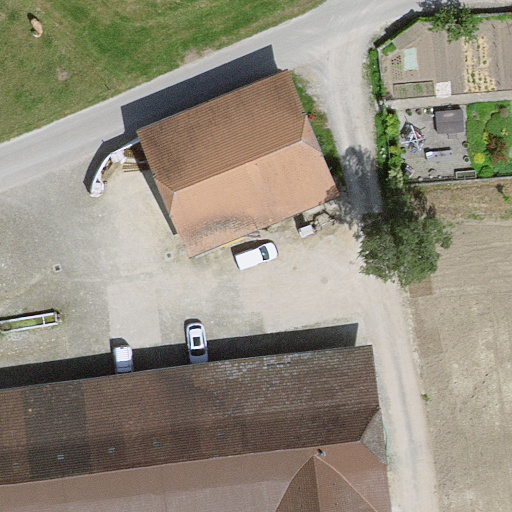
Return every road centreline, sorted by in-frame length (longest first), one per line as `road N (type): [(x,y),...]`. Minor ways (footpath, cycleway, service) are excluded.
road 1 (residential): [(0,155),(404,0)]
road 2 (track): [(65,131),(13,293),(0,301)]
